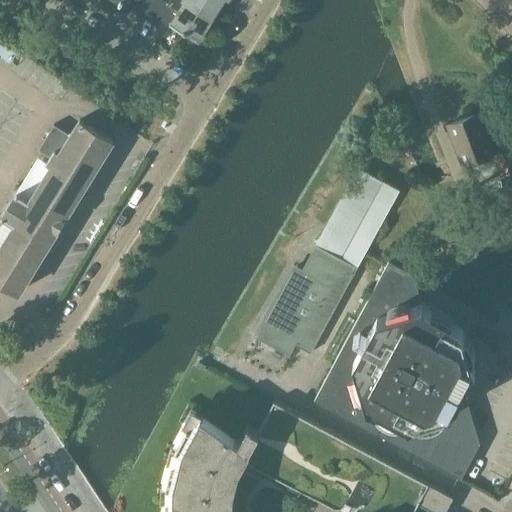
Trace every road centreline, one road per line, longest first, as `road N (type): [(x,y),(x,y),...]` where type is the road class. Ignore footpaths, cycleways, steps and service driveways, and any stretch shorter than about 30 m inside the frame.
road 1 (residential): [(0,381),(68,323),(207,97)]
road 2 (residential): [(50,0),(207,97)]
